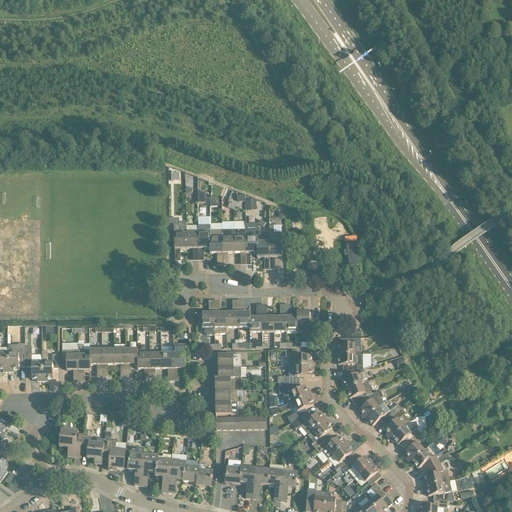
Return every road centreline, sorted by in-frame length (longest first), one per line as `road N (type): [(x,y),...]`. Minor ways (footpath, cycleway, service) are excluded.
road 1 (residential): [(185,320),(192,273),(223,270),(239,283),(325,289),(332,302),(328,398),(408,483),(405,511)]
road 2 (residential): [(50,479),(29,448),(52,398),(142,395),(167,420),(194,422),(204,408),(203,350)]
road 3 (secondary): [(298,0),(433,179)]
road 4 (secondary): [(433,179),(320,0)]
road 5 (residential): [(182,511),(81,475),(50,479)]
road 6 (secondary): [(511,291),(433,179)]
